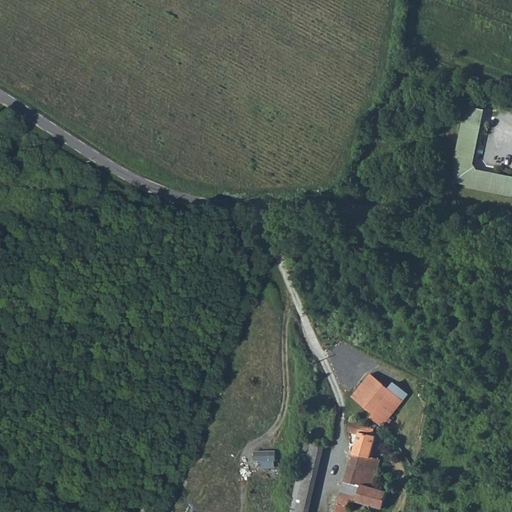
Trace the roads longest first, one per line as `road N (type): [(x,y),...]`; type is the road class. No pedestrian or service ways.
road 1 (track): [(256,208),(143,511)]
road 2 (unclassified): [(256,208),(186,200),(143,185),(0,96)]
road 3 (unclassified): [(511,231),(336,204),(256,208)]
road 4 (unclassified): [(343,411),(256,208)]
